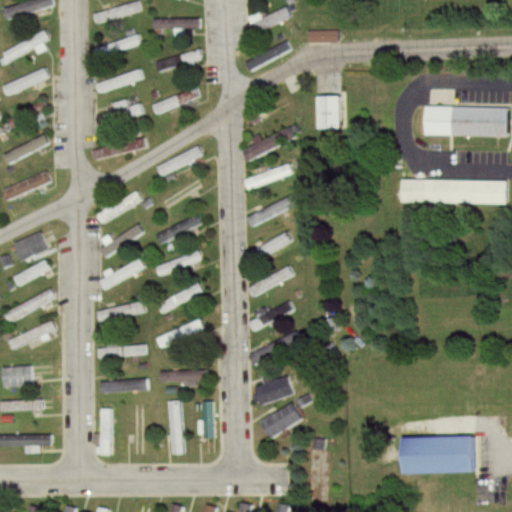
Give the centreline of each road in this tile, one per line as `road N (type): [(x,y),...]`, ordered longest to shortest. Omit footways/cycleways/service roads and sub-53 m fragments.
road 1 (residential): [(511,46),(333,53),(298,62),(0,234)]
road 2 (residential): [(73,0),(76,478)]
road 3 (residential): [(222,0),(236,476)]
road 4 (residential): [(284,476),(0,479)]
